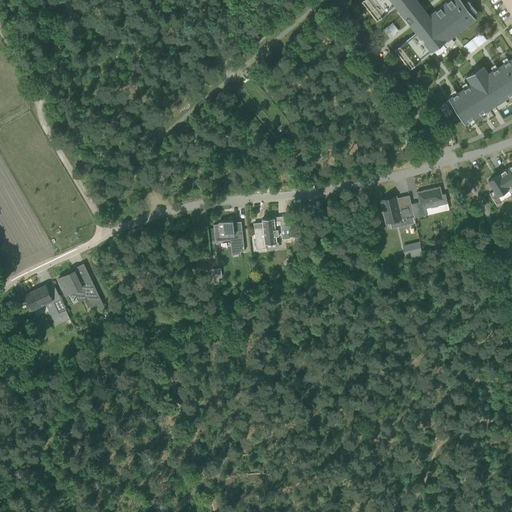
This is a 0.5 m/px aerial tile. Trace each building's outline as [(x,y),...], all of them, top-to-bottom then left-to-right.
[(449,0),(429,17),(415,0),(362,0),(361,1),(361,2),(362,2),(376,20),(376,21),(396,6),(416,32),(394,50),(409,68),(408,69),(409,69),(431,52),(447,40),(474,18),(475,18),(472,14),(476,11),(468,0),(468,1),(464,4),(460,0),(449,0)] [(486,40),(480,32),(463,46),(469,54),(486,40)] [(473,118),(480,114),(481,116),(485,113),(484,111),(509,95),(510,98),(511,96),(511,58),(509,61),(507,59),(503,61),(504,64),(497,68),(496,66),(492,68),(493,71),(488,74),(483,66),(483,65),(466,76),(466,77),(466,76),(471,84),(468,86),(467,84),(463,87),(464,89),(457,93),(456,91),(452,94),(453,96),(449,98),(448,99),(464,124),(465,123),(469,121),(470,123),(474,120),(473,118)] [(507,189),(511,186),(511,176),(507,168),(498,174),(507,189)] [(507,189),(498,174),(488,180),(494,190),(489,193),(496,203),(501,200),(498,195),(507,189)] [(438,205),(447,203),(447,200),(445,193),(442,194),(440,186),(416,192),(419,202),(411,203),(414,218),(427,215),(425,208),(431,207),(438,206),(438,205)] [(388,222),(411,216),(408,204),(398,206),(396,198),(396,196),(380,200),(385,222),(388,222)] [(255,239),(249,240),(250,248),(256,247),(256,249),(266,248),(266,244),(277,242),(276,235),(282,235),(282,234),(290,233),(289,223),(281,224),(280,220),(274,221),(274,217),(262,219),(262,226),(254,227),(255,239)] [(244,251),(241,221),(218,223),(213,224),(215,241),(230,240),(230,238),(232,238),(233,252),(244,251)] [(420,242),(409,244),(411,256),(412,259),(423,256),(420,242)] [(77,277),(74,271),(58,278),(65,295),(81,287),(90,307),(102,301),(88,272),(77,277)] [(46,284),(24,295),(31,310),(53,300),(46,284)] [(66,309),(60,298),(54,302),(59,313),(66,309)]
